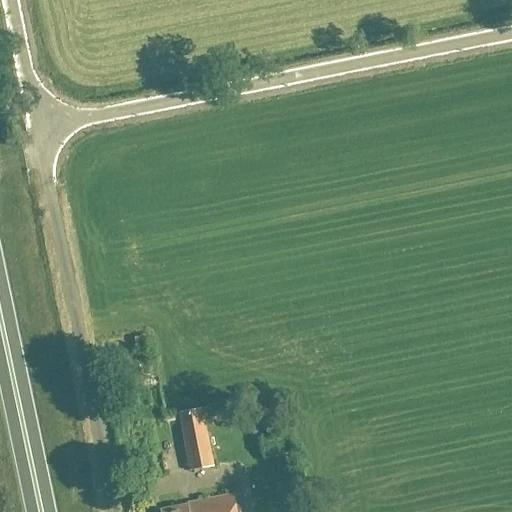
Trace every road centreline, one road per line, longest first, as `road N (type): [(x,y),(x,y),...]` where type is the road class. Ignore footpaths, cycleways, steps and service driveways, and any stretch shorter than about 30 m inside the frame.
road 1 (unclassified): [(53,111),(97,116),(511,34)]
road 2 (unclassified): [(113,511),(49,199),(43,158),(53,111)]
road 3 (trunk): [(40,511),(0,319)]
road 4 (unclassified): [(8,0),(23,78),(53,111)]
